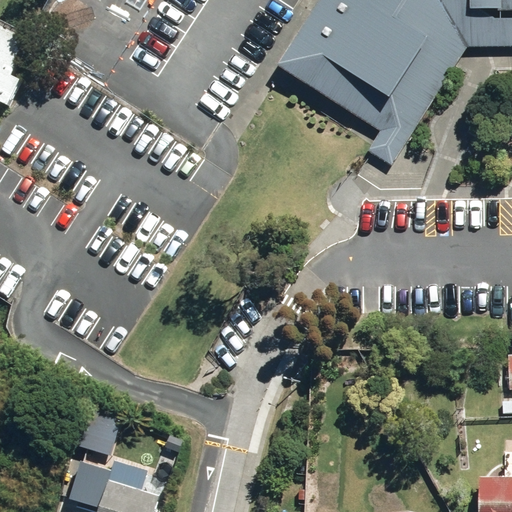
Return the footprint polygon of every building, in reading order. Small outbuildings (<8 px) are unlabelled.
[(511,0),(319,0),(278,68),(381,133),(445,40),(454,27),(477,27),(511,26),(511,0)] [(32,38),(0,22),(0,105),(8,110),(21,83),(12,79),(32,38)] [(511,403),(503,403),(503,416),(511,415),(511,403)] [(154,511),(159,497),(143,492),(148,472),(116,462),(118,458),(86,449),(72,498),(101,508),(99,511),(154,511)] [(305,511),(334,511),(336,477),(308,475),(305,511)] [(479,511),(511,511),(511,479),(480,478),(479,511)]
